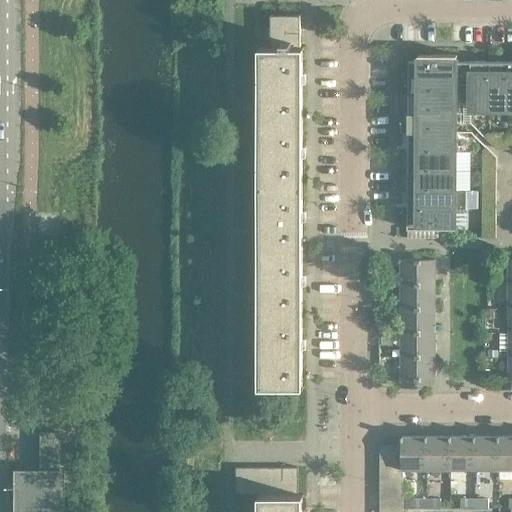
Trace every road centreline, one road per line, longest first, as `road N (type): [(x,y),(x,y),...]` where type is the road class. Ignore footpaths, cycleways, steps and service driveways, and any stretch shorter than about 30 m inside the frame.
road 1 (residential): [(349,414),(355,26),(386,7),(511,4)]
road 2 (residential): [(349,414),(511,412)]
